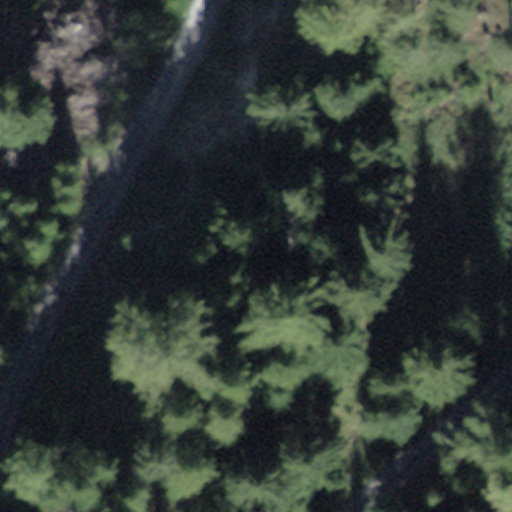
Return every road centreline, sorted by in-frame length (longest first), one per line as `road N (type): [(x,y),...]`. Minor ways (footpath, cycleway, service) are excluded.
road 1 (track): [(0,423),(60,288),(169,85),(201,0)]
road 2 (track): [(511,370),(352,511)]
